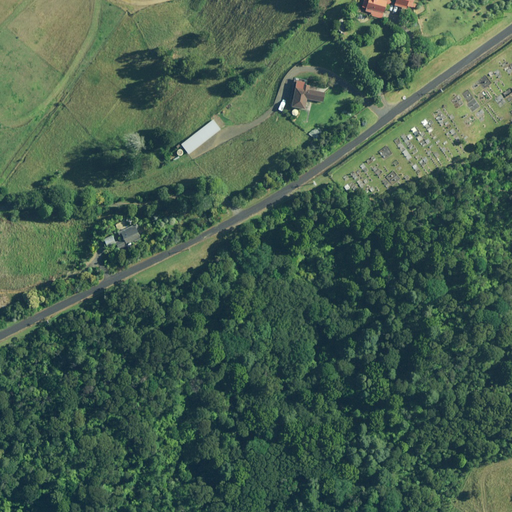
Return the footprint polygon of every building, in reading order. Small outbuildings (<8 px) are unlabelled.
[(363,0),(361,8),(366,9),(365,11),(372,13),(371,15),(382,18),(386,0),(363,0)] [(408,0),(394,0),(394,5),(406,9),(408,0)] [(349,30),(343,18),(334,23),(340,35),(349,30)] [(305,82),(297,81),(293,107),(306,109),(307,100),(324,102),(325,92),(310,90),(310,85),(304,85),(305,82)] [(221,129),(213,119),(181,144),(189,154),(221,129)] [(142,235),(137,225),(121,234),(126,243),(142,235)] [(115,240),(113,235),(103,239),(106,244),(115,240)]
